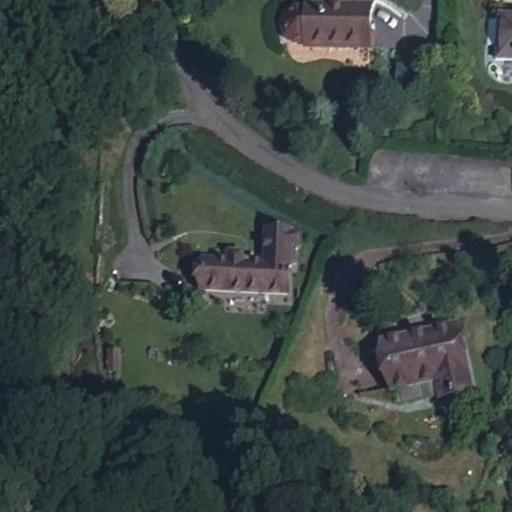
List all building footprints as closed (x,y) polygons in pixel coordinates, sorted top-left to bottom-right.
[(371,6),(306,4),(306,7),(295,7),(290,16),(288,28),(289,39),(294,48),(305,48),(305,52),(369,54),(371,6)] [(511,20),(502,20),(499,60),(511,61),(511,20)] [(288,266),(242,263),(243,257),(230,257),(230,263),(203,261),(203,290),(287,295),(288,266)] [(440,398),(469,391),(457,330),(384,345),(393,389),(436,381),(440,398)] [(110,371),(118,371),(119,352),(110,351),(110,371)]
